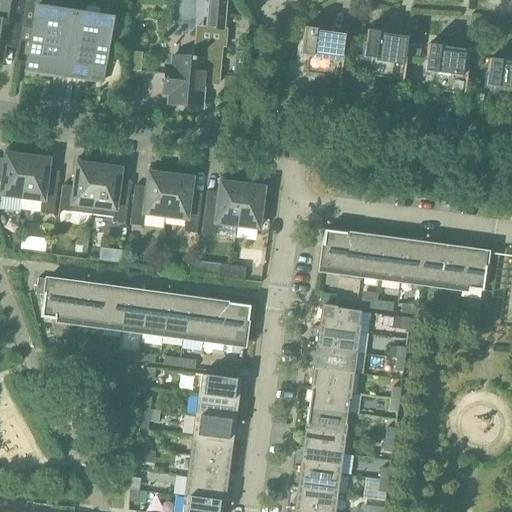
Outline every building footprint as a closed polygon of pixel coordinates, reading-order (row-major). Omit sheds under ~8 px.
[(20,27),(24,0),(22,0),(0,0),(0,64),(6,25),(20,27)] [(23,8),(20,27),(31,29),(29,42),(25,68),(27,68),(27,63),(50,67),(50,72),(64,74),(73,16),(72,16),(72,17),(35,12),(36,10),(34,10),(36,2),(24,0),(23,8)] [(209,0),(207,28),(222,30),(225,1),(211,0),(209,0)] [(121,46),(122,25),(111,23),(111,22),(109,22),(109,23),(73,17),(73,16),(64,74),(78,76),(78,71),(101,74),(101,80),(102,80),(108,44),(121,46)] [(339,82),(346,36),(315,31),(315,30),(303,28),(302,41),(300,55),(308,56),(306,74),(339,78),(338,82),(339,82)] [(402,84),(409,38),(378,34),(378,32),(366,31),(365,44),(363,58),(371,59),(368,76),(401,81),(401,84),(402,84)] [(167,105),(177,105),(201,108),(203,84),(217,85),(221,47),(195,44),(193,58),(172,57),(171,67),(165,66),(162,95),(168,95),(167,105)] [(463,98),(470,52),(439,48),(439,47),(427,45),(426,58),(424,72),(432,73),(430,90),(463,95),(462,98),(463,98)] [(235,53),(234,71),(245,72),(246,54),(235,53)] [(511,64),(500,62),(500,61),(489,59),(487,72),(486,86),(493,88),(491,105),(511,107),(511,64)] [(324,107),(322,121),(332,122),(334,109),(324,107)] [(0,196),(21,199),(26,157),(16,156),(16,151),(5,150),(3,160),(0,159),(0,196)] [(26,157),(21,199),(41,201),(40,213),(52,215),(58,172),(47,171),(49,155),(37,154),(36,159),(26,157)] [(73,187),(62,186),(58,211),(91,215),(92,208),(93,204),(98,167),(88,165),(88,161),(76,159),(73,187)] [(108,168),(98,167),(93,204),(92,208),(91,215),(112,218),(111,223),(124,224),(130,181),(118,180),(120,165),(109,163),(108,168)] [(143,215),(164,217),(169,176),(159,175),(160,170),(148,168),(146,188),(134,186),(129,225),(142,227),(143,215)] [(180,177),(169,176),(164,217),(185,220),(183,232),(196,234),(201,195),(190,193),(192,174),(180,173),(180,177)] [(236,227),(241,185),(231,184),(231,179),(220,178),(218,193),(206,192),(201,234),(213,236),(215,224),(236,227)] [(241,185),(236,227),(256,230),(256,233),(267,234),(271,202),(261,200),(264,184),(252,182),(251,187),(241,185)] [(324,231),(320,257),(318,270),(339,272),(345,234),(324,231)] [(365,237),(345,234),(339,272),(360,275),(365,237)] [(360,275),(380,278),(385,240),(365,237),(360,275)] [(405,242),(385,240),(380,278),(400,281),(405,242)] [(426,245),(405,242),(400,281),(420,283),(426,245)] [(420,283),(441,286),(446,248),(426,245),(420,283)] [(466,251),(446,248),(441,286),(461,289),(466,251)] [(487,253),(466,251),(461,289),(482,292),(487,253)] [(194,273),(194,272),(196,263),(196,261),(196,260),(182,258),(180,271),(194,273)] [(205,262),(204,274),(218,276),(220,265),(220,264),(205,262)] [(218,276),(218,277),(260,283),(262,271),(220,265),(218,276)] [(40,318),(61,321),(66,282),(37,278),(35,295),(43,296),(40,318)] [(86,285),(66,282),(61,321),(81,323),(86,285)] [(107,288),(86,285),(81,323),(101,326),(107,288)] [(127,291),(107,288),(101,326),(122,329),(127,291)] [(142,332),(147,293),(127,291),(122,329),(142,332)] [(167,296),(147,293),(142,332),(162,334),(167,296)] [(335,304),(336,296),(320,294),(319,302),(335,304)] [(187,299),(167,296),(162,334),(182,337),(187,299)] [(208,302),(187,299),(182,337),(202,340),(208,302)] [(360,307),(376,309),(377,301),(361,299),(360,307)] [(391,312),(393,304),(377,301),(376,309),(391,312)] [(228,304),(208,302),(202,340),(223,343),(228,304)] [(249,307),(228,304),(223,343),(244,345),(249,307)] [(400,313),(416,315),(417,307),(401,305),(400,313)] [(367,334),(370,314),(322,307),(319,328),(357,333),(367,334)] [(433,309),(417,307),(416,315),(432,317),(433,309)] [(440,318),(456,320),(457,312),(441,310),(440,318)] [(473,315),(457,312),(456,320),(472,323),(473,315)] [(393,317),(392,329),(400,330),(401,318),(393,317)] [(408,331),(409,319),(401,318),(400,330),(408,331)] [(319,328),(316,348),(354,353),(357,333),(319,328)] [(73,353),(74,345),(58,343),(57,351),(73,353)] [(81,354),(97,356),(98,348),(82,346),(81,354)] [(397,347),(396,359),(404,360),(405,348),(397,347)] [(114,350),(98,348),(97,356),(113,358),(114,350)] [(316,348),(313,368),(352,373),(354,353),(316,348)] [(122,360),(138,362),(139,354),(123,351),(122,360)] [(155,356),(139,354),(138,362),(154,364),(155,356)] [(163,357),(162,365),(178,367),(179,359),(163,357)] [(195,361),(179,359),(178,367),(194,369),(195,361)] [(402,372),(404,360),(396,359),(394,371),(402,372)] [(236,367),(219,365),(218,373),(234,375),(236,367)] [(153,381),(155,369),(146,368),(145,380),(153,381)] [(313,368),(311,388),(349,394),(352,373),(313,368)] [(201,375),(198,396),(236,401),(239,380),(201,375)] [(392,387),(390,399),(398,400),(400,388),(392,387)] [(311,388),(308,409),(346,414),(349,394),(311,388)] [(198,396),(195,416),(233,421),(236,401),(198,396)] [(142,397),(141,409),(149,410),(151,398),(142,397)] [(396,412),(398,400),(390,399),(388,411),(396,412)] [(147,422),(149,410),(141,409),(139,421),(147,422)] [(308,409),(305,429),(343,434),(346,414),(308,409)] [(195,416),(192,436),(230,442),(233,421),(195,416)] [(386,428),(385,440),(393,441),(394,429),(386,428)] [(305,429),(302,449),(341,454),(343,434),(305,429)] [(192,436),(190,457),(228,462),(230,442),(192,436)] [(137,437),(135,449),(143,450),(145,439),(137,437)] [(391,453),(393,441),(385,440),(383,452),(391,453)] [(143,450),(135,449),(134,461),(142,462),(143,450)] [(302,449),(300,469),(338,475),(341,454),(302,449)] [(190,457),(187,477),(225,482),(228,462),(190,457)] [(381,468),(379,480),(387,481),(389,469),(381,468)] [(300,469),(297,490),(335,495),(338,475),(300,469)] [(187,477),(184,497),(222,502),(225,482),(187,477)] [(131,478),(130,490),(138,491),(140,479),(131,478)] [(386,493),(387,481),(379,480),(377,492),(386,493)] [(138,491),(130,490),(128,502),(144,504),(146,492),(138,491)] [(297,490),(294,510),(310,511),(332,511),(335,495),(297,490)] [(220,511),(222,502),(184,497),(182,511),(220,511)]
